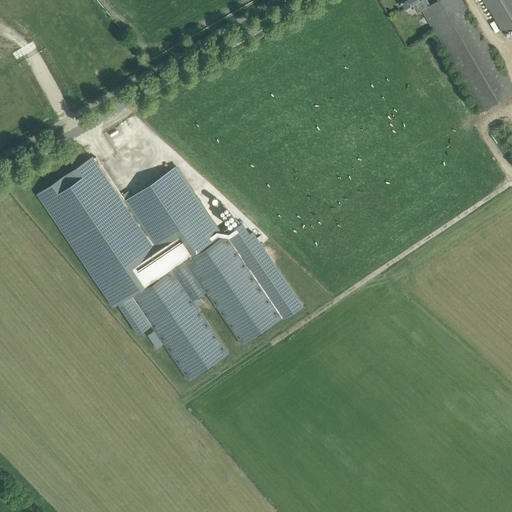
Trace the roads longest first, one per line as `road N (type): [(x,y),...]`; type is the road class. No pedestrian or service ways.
road 1 (tertiary): [(0,176),(307,0)]
road 2 (track): [(273,343),(511,185)]
